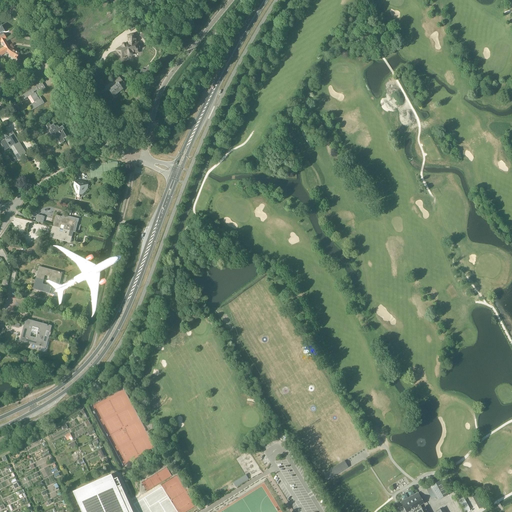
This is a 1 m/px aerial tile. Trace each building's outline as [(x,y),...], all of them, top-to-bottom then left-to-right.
[(136,43),(136,36),(132,35),(128,36),(128,44),(126,45),(125,45),(125,44),(124,44),(123,44),(123,45),(123,46),(121,48),(120,48),(117,50),(118,52),(118,53),(119,54),(120,55),(121,56),(122,58),(125,56),(127,54),(128,55),(128,56),(129,56),(130,56),(131,56),(131,55),(132,55),(132,54),(132,53),(132,52),(135,52),(138,51),(138,52),(138,50),(139,50),(139,49),(140,49),(140,48),(140,47),(139,46),(138,46),(138,43),(136,43)] [(7,52),(10,54),(9,55),(16,59),(19,54),(11,49),(10,48),(5,39),(1,42),(5,49),(0,52),(2,55),(7,52)] [(31,81),(38,77),(34,70),(28,75),(31,81)] [(125,84),(120,78),(118,76),(114,79),(117,84),(109,91),(114,97),(124,88),(122,86),(125,84)] [(46,89),(42,83),(22,95),(24,99),(30,96),(34,103),(29,106),(32,111),(44,103),(38,93),(46,89)] [(55,142),(57,140),(58,142),(58,143),(58,145),(59,144),(60,145),(65,142),(64,140),(67,138),(63,130),(65,129),(63,126),(60,128),(58,125),(56,127),(54,124),(51,126),(50,124),(45,126),(47,129),(48,129),(45,131),(48,135),(45,137),(46,140),(49,138),(51,141),(53,139),(55,142)] [(1,142),(6,150),(13,146),(18,154),(15,155),(18,160),(22,159),(21,157),(26,154),(12,131),(6,135),(8,138),(1,142)] [(81,201),(82,194),(83,194),(87,189),(85,182),(78,181),(73,186),(75,193),(76,193),(75,200),(81,201)] [(36,222),(43,224),(44,217),(37,215),(36,222)] [(55,227),(70,231),(72,232),(74,227),(76,221),(73,220),(73,221),(69,220),(64,218),(64,219),(61,218),(61,217),(57,216),(55,223),(56,224),(55,227)] [(69,236),(70,231),(55,227),(54,232),(52,232),(51,237),(69,242),(70,236),(69,236)] [(29,248),(36,250),(38,243),(31,241),(29,248)] [(35,253),(36,250),(29,248),(27,255),(34,257),(37,257),(37,256),(39,257),(40,253),(38,253),(37,253),(35,253)] [(37,278),(59,284),(62,273),(39,267),(37,278)] [(56,295),(59,284),(37,278),(34,289),(56,295)] [(34,334),(48,337),(51,326),(26,320),(24,326),(35,329),(34,334)] [(45,348),(48,337),(34,334),(35,329),(24,326),(20,341),(45,348)] [(344,461),(323,474),(327,480),(348,467),(344,461)] [(110,474),(72,492),(81,511),(133,511),(118,476),(113,479),(110,474)] [(426,489),(433,502),(437,499),(438,501),(449,495),(440,479),(429,484),(430,486),(426,489)] [(401,511),(428,511),(425,506),(418,493),(417,492),(413,494),(414,495),(400,502),(404,509),(401,510),(401,511)]
